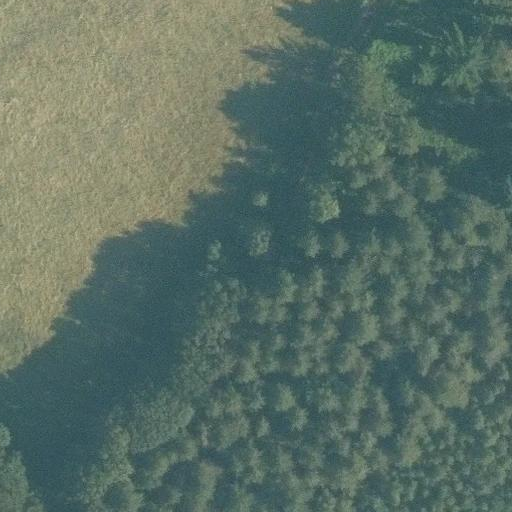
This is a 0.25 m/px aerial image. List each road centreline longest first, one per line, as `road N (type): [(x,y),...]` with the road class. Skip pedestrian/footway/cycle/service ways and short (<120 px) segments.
road 1 (track): [(121,465),(233,301),(340,107),(365,22),(381,0)]
road 2 (track): [(340,107),(511,195)]
